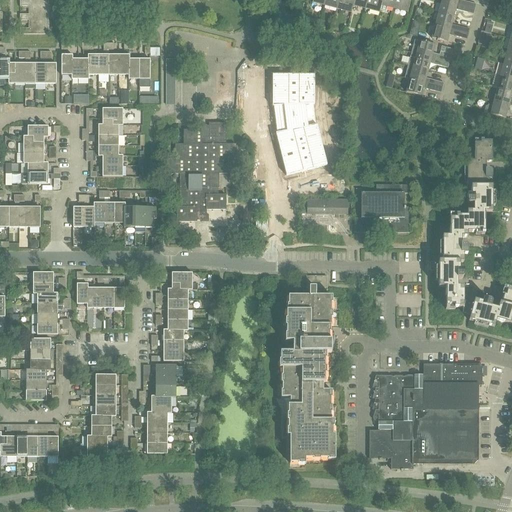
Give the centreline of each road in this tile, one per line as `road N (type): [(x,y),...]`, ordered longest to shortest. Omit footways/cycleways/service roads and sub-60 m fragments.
road 1 (unclassified): [(390,346),(390,266),(144,258)]
road 2 (residential): [(144,258),(133,350),(80,349),(79,370),(66,371),(65,407),(56,415),(5,415),(0,408)]
road 3 (residential): [(59,258),(59,201),(74,187),(72,123),(58,112),(0,124)]
road 4 (residential): [(511,125),(444,102),(481,0)]
road 5 (residential): [(362,462),(362,360),(369,346),(390,346)]
road 6 (unclassified): [(511,362),(455,346),(390,346)]
